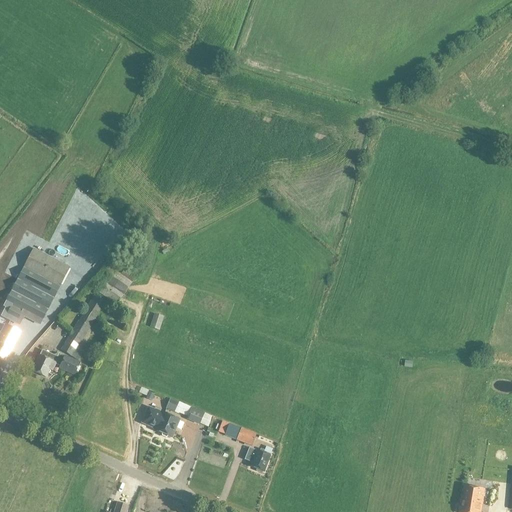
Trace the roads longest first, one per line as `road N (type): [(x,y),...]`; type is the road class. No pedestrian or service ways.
road 1 (unclassified): [(226,511),(0,411)]
road 2 (track): [(511,162),(470,139),(371,110)]
